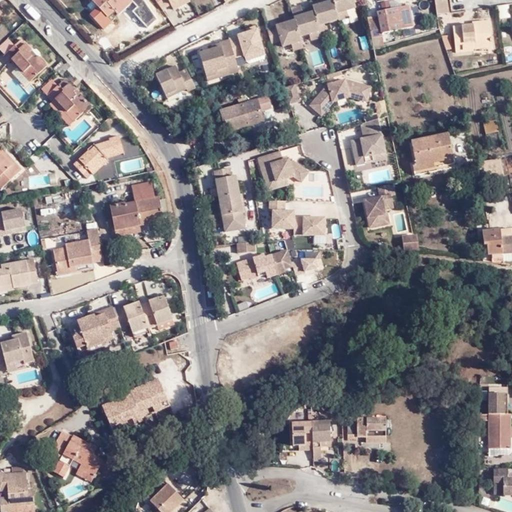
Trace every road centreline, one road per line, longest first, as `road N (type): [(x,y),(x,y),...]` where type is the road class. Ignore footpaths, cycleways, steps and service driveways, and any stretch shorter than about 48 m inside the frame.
road 1 (tertiary): [(34,0),(173,158),(201,334)]
road 2 (tertiary): [(201,334),(239,511)]
road 3 (unclassified): [(201,334),(359,276)]
